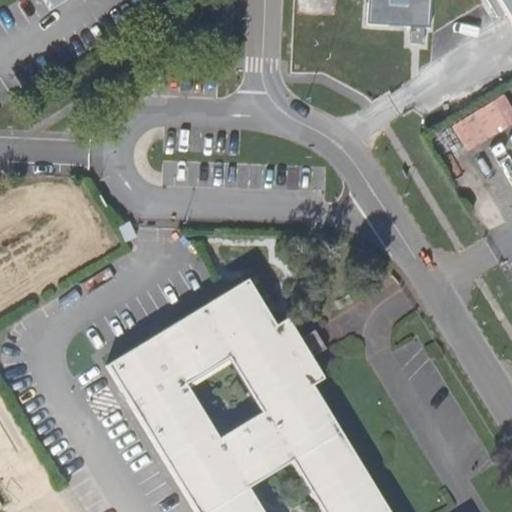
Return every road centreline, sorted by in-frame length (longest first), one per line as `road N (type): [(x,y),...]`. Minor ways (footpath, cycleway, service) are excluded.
road 1 (residential): [(256,0),(259,107),(335,150),(511,435)]
road 2 (unknown): [(141,511),(52,360),(51,339),(138,271),(155,205)]
road 3 (unknown): [(335,150),(511,51)]
